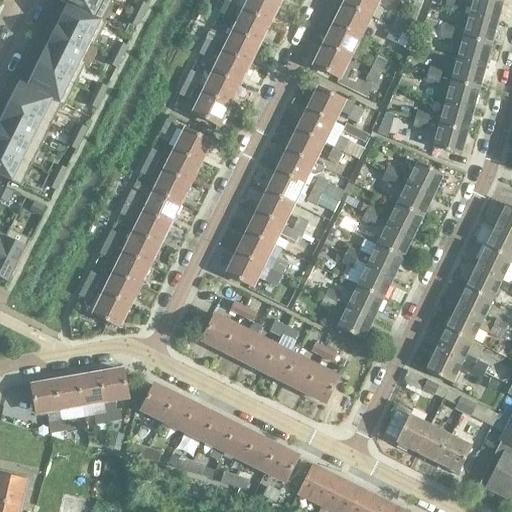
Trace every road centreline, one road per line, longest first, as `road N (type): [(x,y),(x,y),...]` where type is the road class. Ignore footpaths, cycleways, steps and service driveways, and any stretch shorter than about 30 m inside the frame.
road 1 (residential): [(511,83),(485,178),(350,459)]
road 2 (residential): [(327,0),(146,358)]
road 3 (residential): [(146,358),(350,459)]
road 4 (residential): [(0,369),(116,347),(146,358)]
road 5 (residential): [(350,459),(458,511)]
